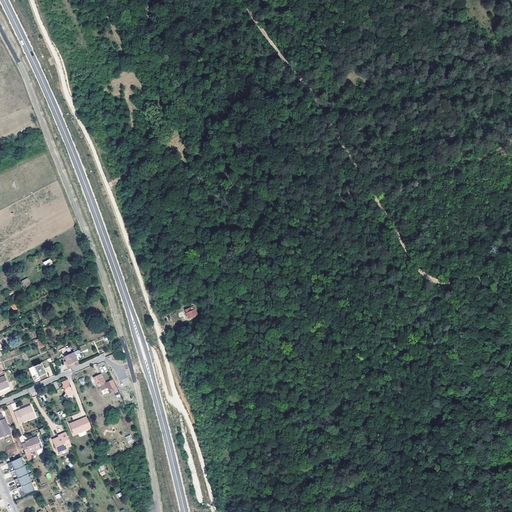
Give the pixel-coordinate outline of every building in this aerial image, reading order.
[(184,140),(181,134),(169,140),(172,146),(184,140)] [(45,267),(53,264),(51,259),(43,262),(45,267)] [(24,288),(31,284),(28,277),(21,281),(24,288)] [(184,287),(186,292),(191,291),(187,282),(182,284),(183,287),(184,287)] [(187,304),(195,301),(193,296),(184,300),(185,300),(187,304)] [(191,316),(197,314),(193,307),(185,310),(189,319),(192,318),(191,316)] [(36,340),(40,348),(45,346),(41,338),(36,340)] [(69,369),(80,364),(76,354),(66,359),(67,362),(69,365),(67,366),(69,369)] [(39,376),(47,373),(43,363),(35,366),(39,376)] [(98,386),(105,383),(101,374),(94,377),(98,386)] [(0,387),(9,384),(5,376),(3,377),(0,378),(0,377),(0,387)] [(109,382),(113,390),(117,388),(113,380),(109,382)] [(68,384),(67,381),(61,384),(62,386),(61,388),(63,394),(64,394),(64,398),(69,400),(75,397),(71,388),(70,389),(68,384)] [(15,403),(7,405),(9,412),(17,409),(15,403)] [(8,405),(20,435),(25,433),(21,424),(18,425),(10,404),(8,405)] [(23,410),(22,408),(14,411),(18,423),(34,416),(30,405),(26,406),(27,408),(23,410)] [(0,435),(1,438),(11,434),(5,418),(4,419),(2,413),(0,414),(0,435)] [(74,423),(73,421),(69,423),(74,434),(90,426),(85,416),(81,418),(81,420),(74,423)] [(57,447),(58,451),(71,445),(65,432),(60,434),(61,436),(59,437),(55,439),(55,440),(54,444),(56,448),(57,447)] [(128,444),(134,441),(130,434),(125,437),(128,444)] [(33,440),(25,443),(21,445),(25,455),(26,456),(30,454),(29,453),(42,447),(37,436),(33,438),(33,440)] [(21,457),(7,463),(9,468),(13,466),(14,470),(24,465),(21,457)] [(14,470),(11,471),(13,476),(16,474),(18,478),(28,474),(24,465),(14,470)] [(18,478),(14,479),(16,484),(20,482),(21,486),(31,482),(28,474),(18,478)] [(21,486),(18,487),(20,492),(23,491),(25,494),(35,490),(31,482),(21,486)] [(79,493),(80,495),(83,494),(77,482),(76,483),(77,484),(72,487),(76,494),(79,493)]
